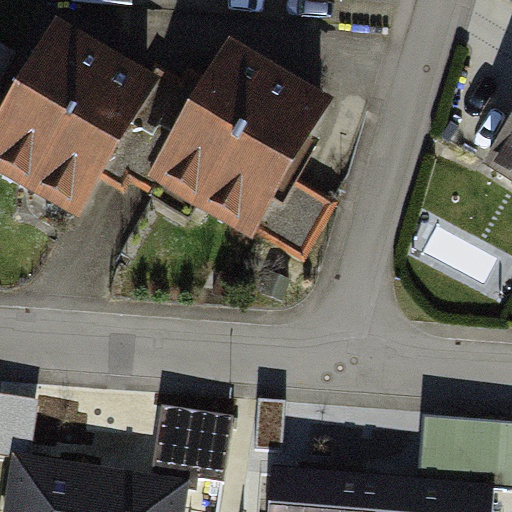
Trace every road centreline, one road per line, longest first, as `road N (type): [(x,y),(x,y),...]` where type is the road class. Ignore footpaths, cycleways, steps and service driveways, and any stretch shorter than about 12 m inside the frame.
road 1 (residential): [(453,0),(372,248),(345,369)]
road 2 (residential): [(0,336),(345,369)]
road 3 (residential): [(345,369),(511,375)]
road 4 (track): [(251,360),(233,511)]
